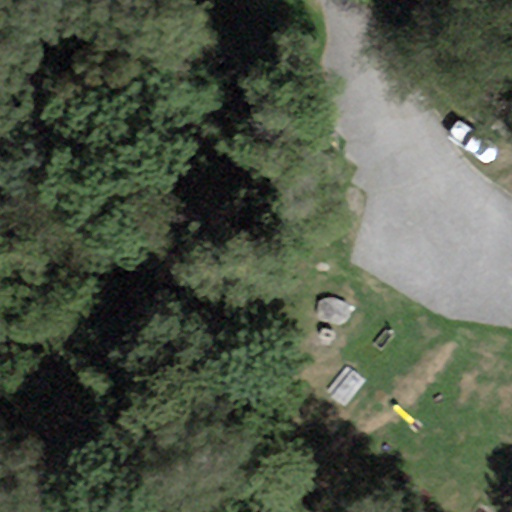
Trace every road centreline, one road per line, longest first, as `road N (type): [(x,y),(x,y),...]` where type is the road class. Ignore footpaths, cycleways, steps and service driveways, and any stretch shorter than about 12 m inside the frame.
road 1 (unclassified): [(335,0),(417,152),(438,177),(511,223)]
road 2 (track): [(511,138),(387,99)]
